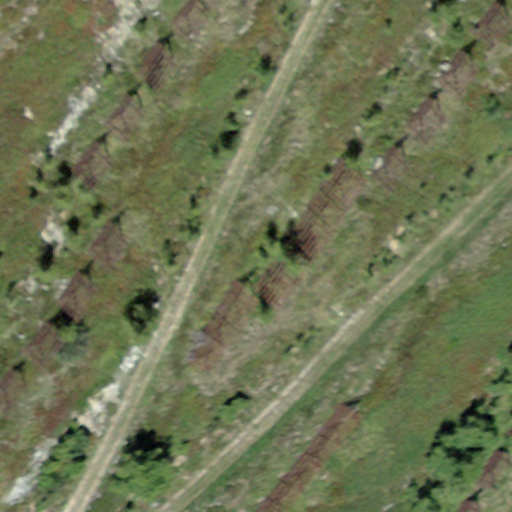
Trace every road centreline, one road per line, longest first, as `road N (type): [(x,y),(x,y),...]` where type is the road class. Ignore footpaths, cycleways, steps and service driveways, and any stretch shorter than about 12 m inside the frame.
road 1 (track): [(74,511),(322,0)]
road 2 (track): [(511,174),(164,511)]
